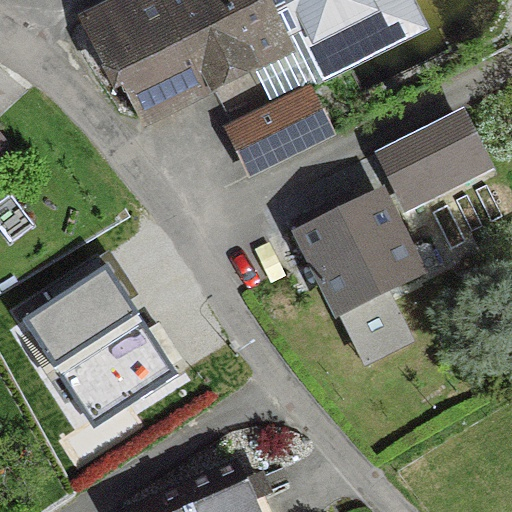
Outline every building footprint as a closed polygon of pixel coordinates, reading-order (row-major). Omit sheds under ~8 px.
[(105,79),(113,75),(134,118),(281,45),(279,42),(307,28),(328,71),(380,44),(357,0),(168,0),(166,1),(164,0),(120,0),(77,21),(105,79)] [(228,130),(250,175),(322,139),(300,94),(228,130)] [(428,157),(415,133),(371,156),(382,180),(428,157)] [(321,211),(291,226),(335,314),(378,292),(389,315),(424,297),(413,275),(436,264),(425,239),(401,251),(375,198),(326,222),(321,211)] [(106,270),(26,322),(56,369),(136,317),(106,270)] [(254,511),(233,465),(125,511),(254,511)]
